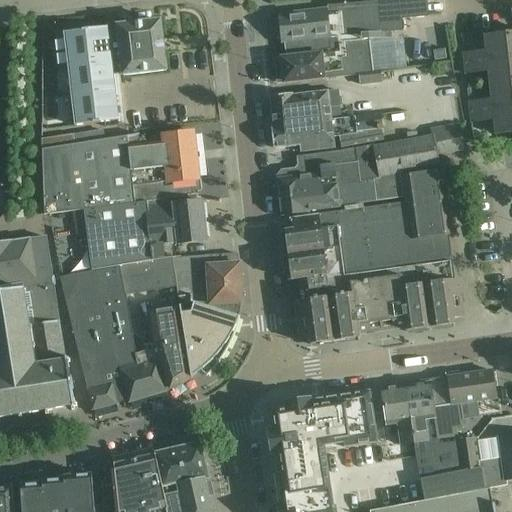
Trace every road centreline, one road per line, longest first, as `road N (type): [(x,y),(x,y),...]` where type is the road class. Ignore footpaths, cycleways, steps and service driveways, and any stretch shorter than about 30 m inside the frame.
road 1 (residential): [(261,370),(266,322),(231,0)]
road 2 (residential): [(261,370),(511,342)]
road 3 (residential): [(242,511),(234,417),(261,370)]
